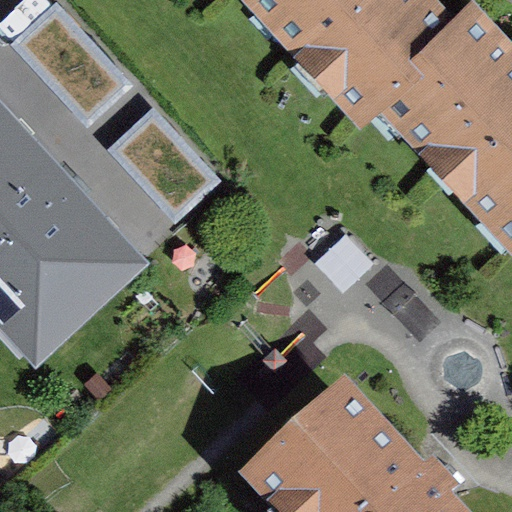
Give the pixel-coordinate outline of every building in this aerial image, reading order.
[(58,0),(27,0),(4,22),(96,122),(137,84),(58,0)] [(454,18),(437,0),(239,0),(361,133),(384,114),(423,78),(407,60),(454,18)] [(511,44),(472,1),(454,18),(407,60),(423,78),(384,114),(511,253),(511,44)] [(152,269),(0,100),(0,328),(40,372),(152,269)] [(181,220),(226,177),(156,105),(112,148),(181,220)] [(452,511),(347,396),(238,495),(252,511),(452,511)]
